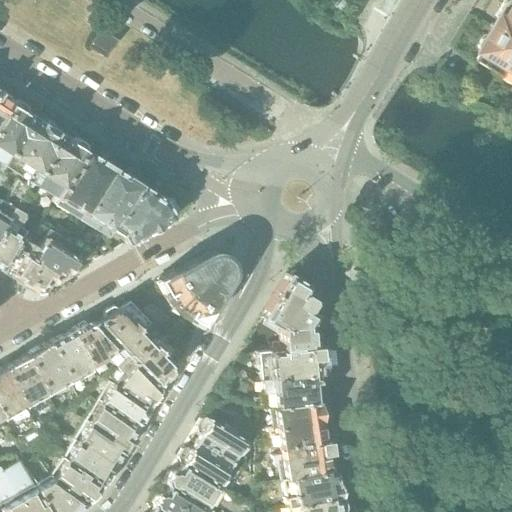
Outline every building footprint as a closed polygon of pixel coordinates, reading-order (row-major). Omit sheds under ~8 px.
[(511,39),(511,0),(506,0),(506,2),(502,4),(499,9),(499,13),(491,26),(511,39)] [(511,39),(491,26),(484,38),(481,40),(478,45),(477,49),(476,52),(478,53),(473,60),(498,75),(500,79),(504,82),(508,83),(511,84),(511,83),(511,39)] [(103,57),(113,41),(98,32),(88,47),(103,57)] [(0,114),(9,100),(8,97),(0,91),(0,114)] [(0,162),(29,117),(21,111),(23,108),(22,105),(15,100),(11,101),(9,100),(0,114),(0,162)] [(15,208),(32,182),(60,137),(52,131),(51,130),(52,127),(50,126),(51,123),(45,120),(43,122),(41,120),(39,123),(38,122),(29,117),(0,162),(0,183),(5,177),(0,173),(5,166),(26,180),(23,184),(17,180),(3,201),(11,206),(15,208)] [(32,182),(52,196),(82,150),(81,149),(82,147),(81,143),(74,138),(70,139),(69,142),(68,141),(60,137),(32,182)] [(75,218),(108,165),(97,158),(96,159),(84,151),(82,150),(52,196),(49,201),(75,218)] [(102,235),(107,228),(135,183),(136,182),(123,174),(122,175),(109,167),(110,166),(108,165),(75,218),(102,235)] [(117,235),(158,199),(157,197),(158,197),(148,191),(135,183),(107,228),(117,235)] [(158,199),(117,235),(122,244),(169,217),(168,216),(172,213),(174,208),(168,198),(163,197),(158,199)] [(0,223),(11,206),(3,201),(0,199),(0,223)] [(0,269),(13,248),(20,237),(22,233),(14,228),(23,213),(15,208),(11,206),(0,223),(0,269)] [(20,237),(13,248),(55,275),(59,278),(63,271),(67,273),(68,273),(72,272),(77,263),(76,258),(80,252),(82,250),(48,229),(36,247),(29,243),(20,237)] [(50,282),(55,275),(13,248),(0,269),(0,270),(7,274),(7,275),(9,276),(32,291),(41,289),(46,280),(50,282)] [(169,308),(225,258),(224,256),(223,256),(219,253),(214,251),(208,251),(203,253),(153,282),(154,284),(165,303),(166,302),(169,308)] [(225,258),(169,308),(170,309),(177,314),(176,315),(197,327),(227,277),(227,276),(229,271),(229,266),(227,261),(225,258)] [(267,350),(314,346),(312,327),(309,324),(305,325),(305,324),(311,314),(303,309),(309,298),(299,292),(303,285),(301,283),(303,280),(302,276),(294,271),(290,272),(288,275),(285,274),(259,317),(277,327),(278,347),(268,349),(267,350)] [(122,356),(147,333),(142,328),(147,322),(128,302),(126,302),(116,308),(110,306),(101,311),(97,319),(96,319),(97,320),(90,324),(122,356)] [(147,333),(122,356),(156,391),(156,390),(155,390),(156,388),(156,387),(155,386),(159,380),(160,380),(166,378),(166,379),(172,370),(171,370),(169,364),(170,363),(169,363),(162,353),(164,350),(154,339),(156,337),(160,336),(165,330),(160,325),(167,318),(150,304),(142,309),(144,314),(156,323),(147,333)] [(122,356),(90,324),(90,323),(89,324),(88,323),(81,327),(79,324),(69,330),(88,364),(102,357),(112,365),(122,356)] [(92,371),(69,330),(47,342),(70,383),(92,371)] [(70,383),(47,342),(46,342),(24,354),(47,396),(70,383)] [(258,379),(318,372),(315,346),(314,346),(267,350),(251,352),(251,355),(256,355),(258,379)] [(25,409),(47,396),(24,354),(1,367),(25,409)] [(156,391),(122,356),(112,365),(121,376),(114,385),(147,404),(148,402),(149,402),(153,401),(157,395),(156,391)] [(242,371),(237,366),(232,363),(228,369),(238,376),(242,371)] [(29,417),(25,409),(1,367),(0,368),(0,415),(3,421),(11,417),(16,425),(29,417)] [(318,372),(258,379),(259,392),(268,391),(269,406),(271,406),(315,401),(312,385),(318,384),(318,383),(319,383),(318,372)] [(144,408),(147,404),(114,385),(110,382),(98,401),(135,423),(136,420),(140,423),(146,412),(142,410),(144,408)] [(299,445),(320,441),(318,423),(320,420),(324,416),(321,400),(315,401),(271,406),(273,425),(265,426),(266,437),(275,436),(277,445),(299,441),(299,445)] [(135,423),(98,401),(87,421),(124,443),(125,441),(126,441),(130,440),(134,433),(133,429),(132,429),(133,427),(132,427),(135,423)] [(193,440),(236,466),(242,456),(241,456),(245,448),(239,444),(243,438),(207,416),(205,419),(202,417),(199,419),(194,426),(195,431),(197,432),(197,433),(198,433),(193,440)] [(48,429),(42,418),(33,423),(40,434),(48,429)] [(118,452),(124,443),(87,421),(76,438),(116,463),(120,457),(120,456),(119,452),(118,452)] [(28,447),(22,436),(14,441),(20,452),(28,447)] [(116,463),(76,438),(64,458),(99,482),(103,484),(110,474),(106,471),(109,465),(110,465),(111,464),(112,464),(116,463)] [(32,453),(42,443),(37,439),(27,448),(32,453)] [(230,477),(236,466),(193,440),(189,449),(188,448),(187,449),(185,448),(181,449),(176,456),(177,461),(179,462),(215,483),(222,472),(230,477)] [(280,463),(282,478),(333,469),(330,453),(326,450),(324,441),(320,441),(299,445),(299,441),(277,445),(278,454),(270,455),(271,465),(280,463)] [(98,484),(99,482),(64,458),(51,478),(49,479),(85,502),(86,501),(91,500),(91,501),(96,495),(96,491),(96,490),(95,490),(99,484),(98,484)] [(46,511),(33,488),(17,460),(0,469),(0,511),(46,511)] [(223,488),(215,483),(179,462),(179,463),(175,471),(173,470),(168,471),(167,471),(163,479),(164,483),(202,506),(209,494),(216,499),(223,488)] [(338,496),(333,469),(282,478),(279,479),(284,507),(338,496)] [(72,511),(85,503),(85,502),(49,479),(33,488),(46,511),(72,511)] [(243,497),(250,485),(242,480),(235,492),(243,497)] [(208,511),(209,510),(202,506),(164,483),(164,484),(164,485),(166,486),(161,493),(160,492),(159,492),(154,493),(149,501),(150,502),(150,505),(161,511),(208,511)] [(341,511),(338,496),(284,507),(285,511),(341,511)]
